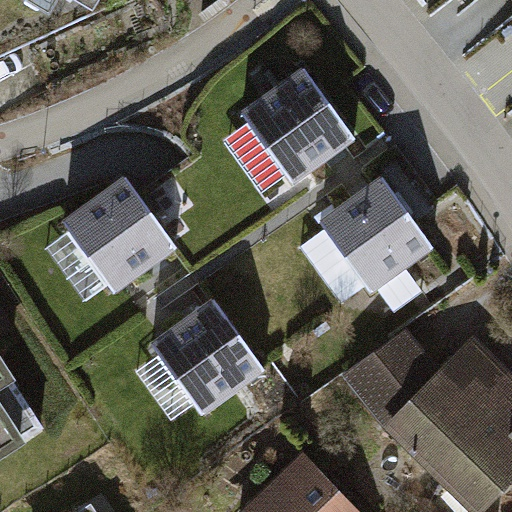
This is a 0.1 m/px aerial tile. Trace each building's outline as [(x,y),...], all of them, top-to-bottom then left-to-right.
[(91,0),(117,13),(123,0),(91,0)] [(240,120),(290,193),(354,150),(304,77),(240,120)] [(126,184),(64,227),(116,299),(161,268),(176,257),(126,184)] [(383,185),(321,229),(373,302),(435,258),(383,185)] [(201,316),(152,351),(204,424),(265,380),(213,307),(201,316)] [(511,372),(463,325),(374,418),(472,511),(476,511),(511,474),(511,399),(502,391),(511,380),(511,372)] [(0,454),(35,433),(0,377),(0,454)] [(353,511),(295,448),(225,511),(353,511)]
